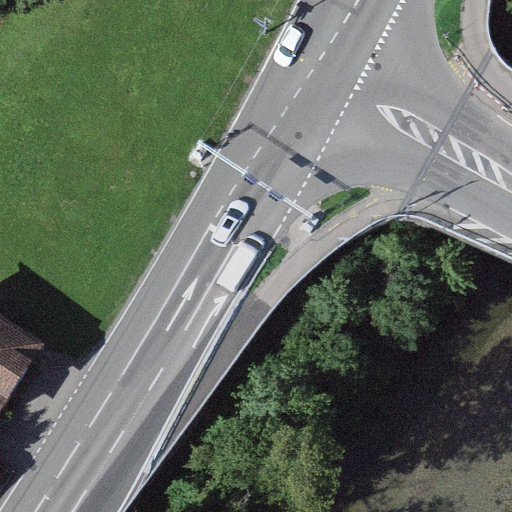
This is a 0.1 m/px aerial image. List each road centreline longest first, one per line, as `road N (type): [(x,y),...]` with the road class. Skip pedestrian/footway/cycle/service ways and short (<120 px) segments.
road 1 (primary): [(320,72),(231,232),(52,511)]
road 2 (secondary): [(320,72),(511,183)]
